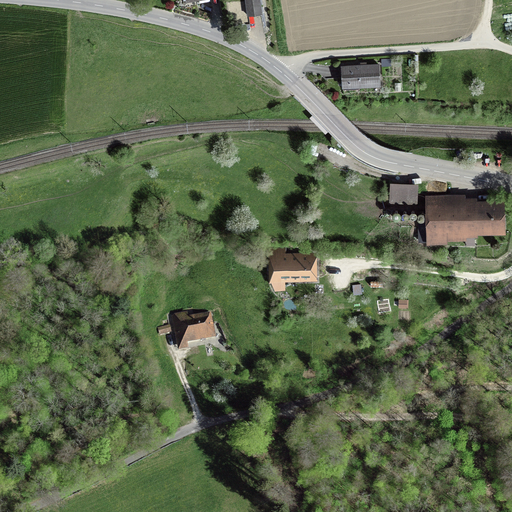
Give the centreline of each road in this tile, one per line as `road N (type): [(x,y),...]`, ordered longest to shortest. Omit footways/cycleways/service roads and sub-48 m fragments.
road 1 (residential): [(511,285),(381,373),(200,425),(22,511)]
road 2 (tertiary): [(511,188),(371,157),(284,75)]
road 3 (tertiary): [(284,75),(200,29),(48,0)]
road 4 (track): [(511,428),(457,416),(272,408)]
road 5 (residential): [(485,42),(335,52),(302,59),(284,75)]
road 6 (track): [(511,268),(486,278),(330,263)]
road 7 (track): [(511,387),(415,398),(376,417)]
